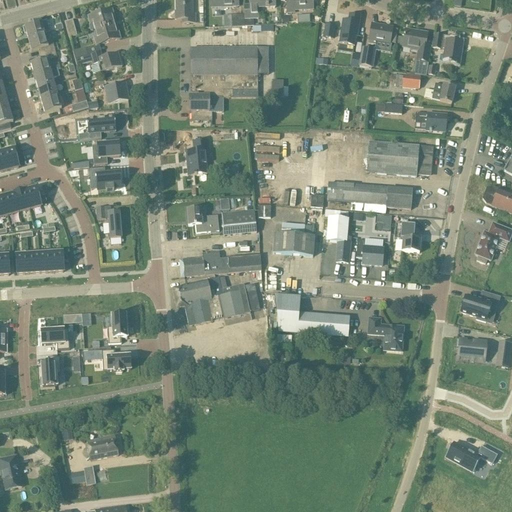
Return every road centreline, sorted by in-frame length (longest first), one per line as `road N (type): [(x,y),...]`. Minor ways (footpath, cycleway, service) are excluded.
road 1 (tertiary): [(158,285),(149,0)]
road 2 (residential): [(442,296),(505,25)]
road 3 (tertiary): [(174,511),(158,285)]
road 4 (unknown): [(23,443),(74,503),(173,495)]
road 5 (residential): [(44,173),(56,174),(84,221),(93,290)]
road 6 (residential): [(397,511),(431,393)]
